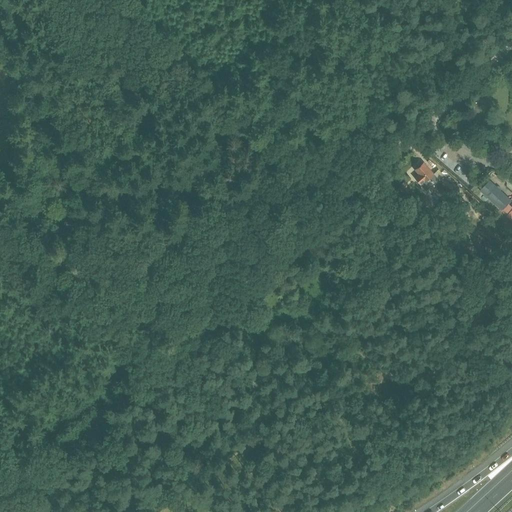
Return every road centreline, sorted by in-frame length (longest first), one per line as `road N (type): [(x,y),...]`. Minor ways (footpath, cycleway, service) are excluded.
road 1 (unclassified): [(0,507),(511,50)]
road 2 (track): [(133,320),(167,291),(214,286),(300,212),(299,200),(262,163)]
